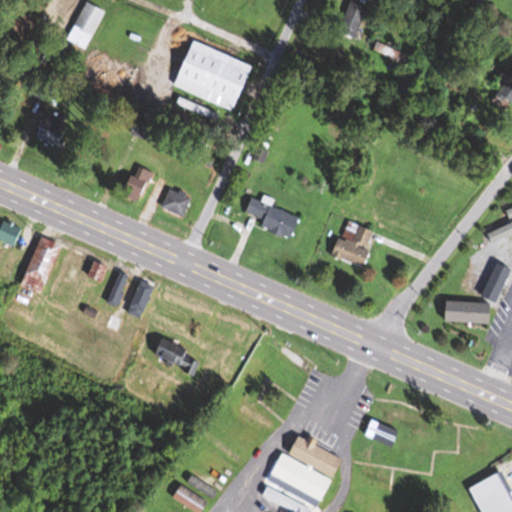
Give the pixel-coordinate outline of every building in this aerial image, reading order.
[(107,13),(89,2),(66,38),(84,49),(107,13)] [(368,7),(352,2),(341,33),(356,39),(368,7)] [(470,44),(477,30),(459,21),(452,36),(470,44)] [(255,66),(195,41),(176,87),(235,112),(255,66)] [(500,88),(492,102),(511,113),(511,110),(511,71),(505,67),(495,84),(500,88)] [(470,78),(456,68),(445,85),(459,95),(470,78)] [(29,94),(64,108),(70,93),(35,79),(29,94)] [(220,114),(180,97),(176,106),(216,123),(220,114)] [(46,116),(36,136),(56,146),(66,126),(46,116)] [(163,128),(133,122),(130,136),(159,142),(163,128)] [(135,176),(130,175),(123,197),(142,203),(151,171),(138,167),(135,176)] [(162,209),(185,217),(192,197),(169,189),(162,209)] [(271,207),(273,200),(265,197),(263,202),(253,198),(244,221),(293,239),(301,218),(271,207)] [(508,234),(511,231),(511,205),(496,217),(508,234)] [(23,229),(0,218),(0,239),(15,247),(23,229)] [(334,257),(364,267),(376,231),(346,221),(334,257)] [(21,286),(40,295),(63,243),(43,235),(21,286)] [(465,276),(511,264),(511,259),(509,245),(460,255),(465,276)] [(84,254),(74,251),(62,281),(72,285),(84,254)] [(109,265),(96,259),(88,278),(101,284),(109,265)] [(131,275),(121,271),(107,302),(117,307),(131,275)] [(460,297),(504,294),(503,276),(459,279),(460,297)] [(127,313),(142,319),(156,285),(142,279),(127,313)] [(452,317),(482,332),(491,315),(461,299),(452,317)] [(195,375),(199,360),(189,357),(192,346),(160,338),(156,355),(185,363),(182,371),(195,375)] [(313,362),(285,341),(274,357),(302,378),(313,362)] [(252,390),(269,366),(256,356),(239,381),(252,390)] [(227,410),(268,439),(280,422),(239,393),(227,410)] [(375,402),(371,422),(417,433),(422,413),(375,402)] [(504,450),(494,432),(450,457),(460,475),(504,450)] [(268,483),(318,507),(333,476),(335,478),(345,458),(299,436),(290,456),(283,452),(268,483)] [(404,473),(363,468),(360,486),(402,492),(404,473)] [(471,486),(482,511),(511,511),(511,488),(504,471),(471,486)] [(202,511),(208,504),(176,480),(160,501),(174,511),(202,511)]
